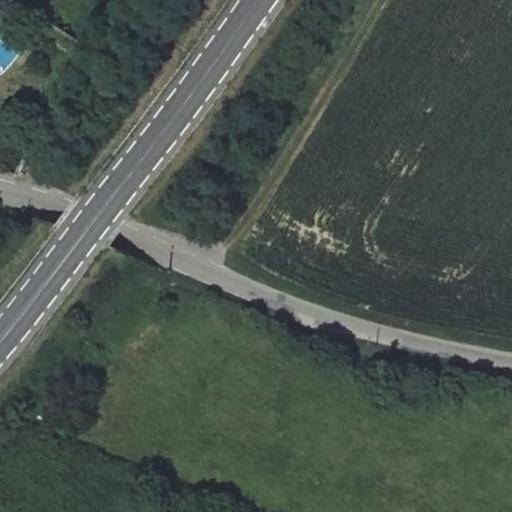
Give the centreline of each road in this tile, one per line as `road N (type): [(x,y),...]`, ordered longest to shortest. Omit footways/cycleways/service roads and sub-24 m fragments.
road 1 (primary): [(258,0),(0,339)]
road 2 (unclassified): [(511,361),(289,308),(129,236)]
road 3 (track): [(204,268),(272,180),(375,0)]
road 4 (residential): [(0,188),(129,236)]
